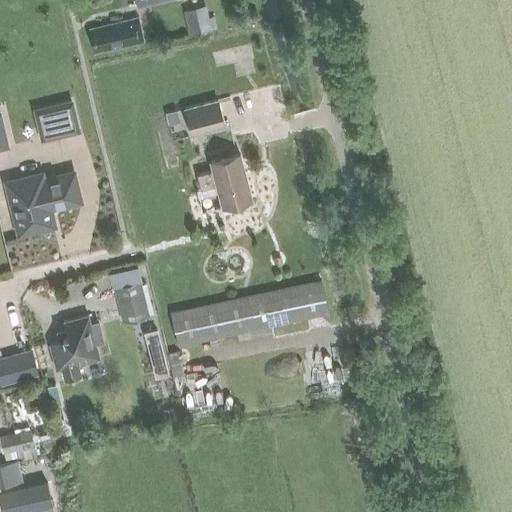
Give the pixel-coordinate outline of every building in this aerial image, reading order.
[(109,49),(142,41),(136,17),(88,29),(93,49),(108,45),(109,49)] [(187,23),(189,34),(217,29),(214,17),(208,18),(187,23)] [(191,134),(224,126),(217,98),(184,107),(191,134)] [(34,110),(42,139),(78,131),(71,101),(34,110)] [(239,153),(209,160),(211,170),(195,174),(199,188),(214,184),(220,207),(251,200),(239,153)] [(7,183),(19,233),(53,224),(50,215),(56,206),(79,200),(72,173),(42,180),(40,174),(7,183)] [(147,312),(138,277),(115,284),(124,319),(147,312)] [(172,311),(178,343),(328,312),(321,279),(172,311)] [(48,343),(55,368),(60,366),(63,378),(80,374),(77,362),(98,356),(94,341),(102,339),(99,325),(91,327),(87,313),(62,320),(66,334),(61,335),(62,339),(48,343)] [(146,343),(159,340),(156,329),(143,332),(146,343)] [(0,358),(0,383),(39,373),(32,350),(0,358)] [(43,379),(30,382),(33,394),(45,392),(43,379)] [(30,428),(0,435),(0,443),(4,460),(23,455),(24,459),(37,456),(30,428)] [(0,487),(21,482),(16,461),(0,465),(0,487)] [(54,511),(47,482),(0,493),(0,496),(3,511),(54,511)]
